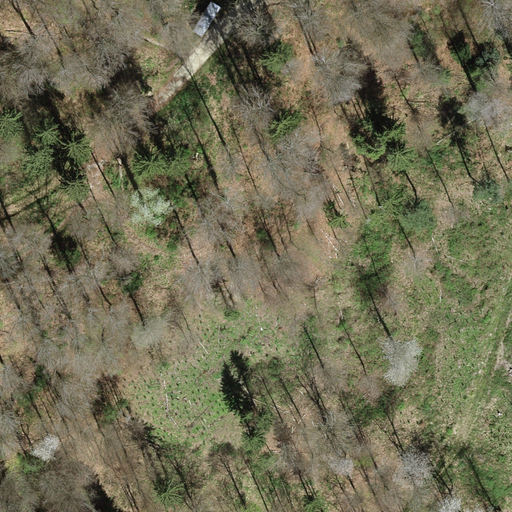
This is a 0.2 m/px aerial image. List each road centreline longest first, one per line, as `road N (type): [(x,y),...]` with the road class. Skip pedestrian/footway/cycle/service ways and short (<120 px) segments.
road 1 (track): [(253,0),(126,129),(97,178),(55,223),(0,261)]
road 2 (track): [(0,211),(118,142)]
